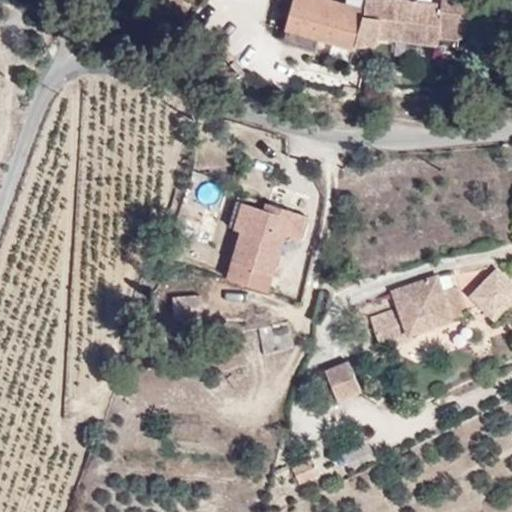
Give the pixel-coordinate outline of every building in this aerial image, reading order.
[(496,46),(494,0),(293,0),(286,36),(496,46)] [(291,307),(327,210),(252,200),(223,288),(291,307)] [(468,299),(497,324),(511,307),(511,279),(497,266),(468,299)] [(479,320),(454,273),(361,301),(428,342),(479,320)] [(284,322),(258,331),(266,355),(292,346),(284,322)] [(355,358),(324,371),(338,404),(368,392),(355,358)]
